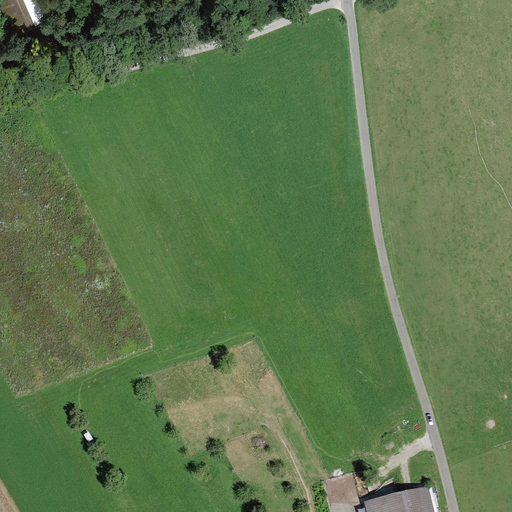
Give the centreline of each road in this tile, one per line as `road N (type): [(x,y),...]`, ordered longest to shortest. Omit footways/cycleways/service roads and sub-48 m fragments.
road 1 (unclassified): [(345,0),(376,228),(435,430)]
road 2 (track): [(326,0),(104,74),(44,81)]
